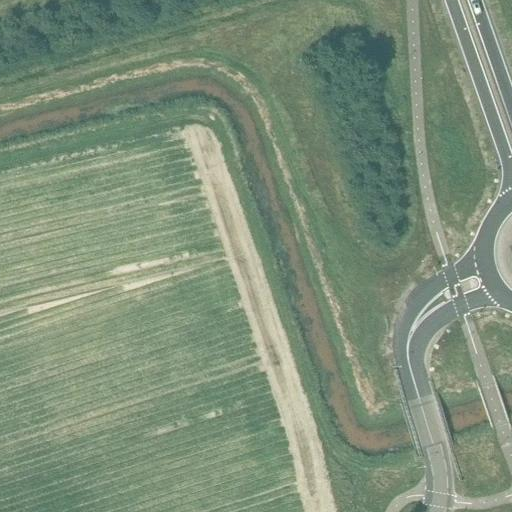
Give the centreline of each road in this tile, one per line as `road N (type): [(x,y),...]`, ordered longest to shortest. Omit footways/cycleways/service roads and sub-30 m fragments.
road 1 (tertiary): [(450,0),(511,185)]
road 2 (unclassified): [(437,511),(440,475),(409,359),(416,330)]
